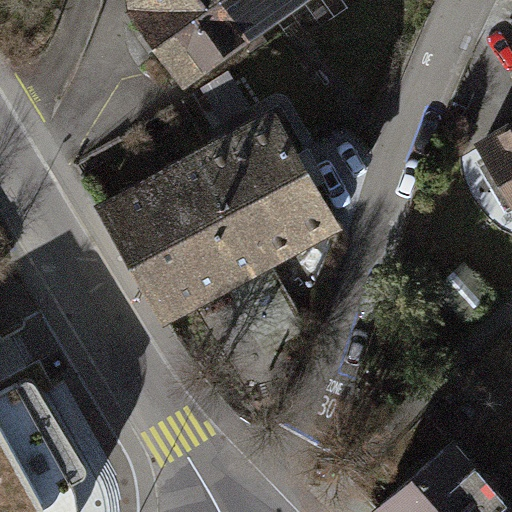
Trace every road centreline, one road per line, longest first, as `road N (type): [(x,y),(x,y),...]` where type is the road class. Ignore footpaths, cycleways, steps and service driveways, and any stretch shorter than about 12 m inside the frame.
road 1 (residential): [(219,508),(277,470),(316,417),(408,146),(472,0)]
road 2 (tertiary): [(219,508),(0,148)]
